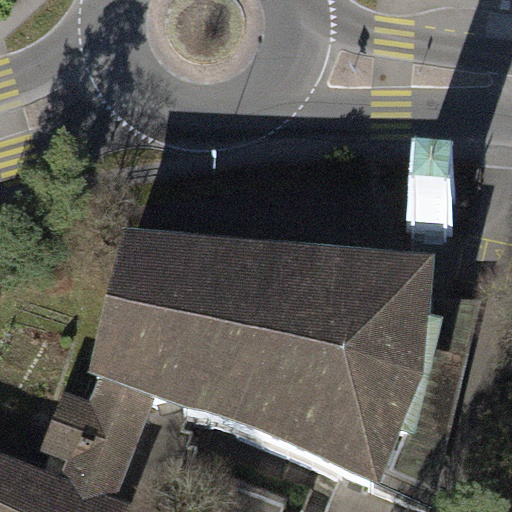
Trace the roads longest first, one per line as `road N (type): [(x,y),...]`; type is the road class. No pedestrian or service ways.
road 1 (primary): [(291,56),(511,86)]
road 2 (primary): [(133,71),(154,94),(212,112),(268,90),(291,56)]
road 3 (tertiary): [(0,123),(133,71)]
